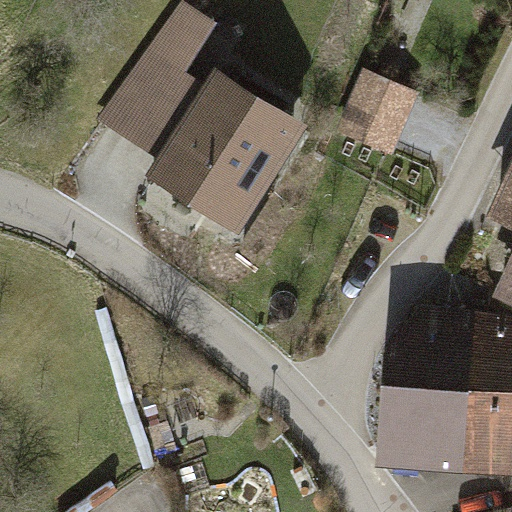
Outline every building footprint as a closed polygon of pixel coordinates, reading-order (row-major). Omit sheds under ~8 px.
[(316,85),(241,36),(186,120),(203,131),(171,180),(203,201),(177,240),(249,286),(262,267),(272,274),(335,178),(279,141),(316,85)] [(353,128),(402,147),(426,84),(377,66),(353,128)] [(511,309),(511,166),(492,205),(511,215),(511,251),(489,297),(511,309)] [(380,465),(461,472),(474,319),(425,315),(390,355),(380,465)] [(511,430),(511,322),(474,319),(461,472),(508,475),(511,430)]
